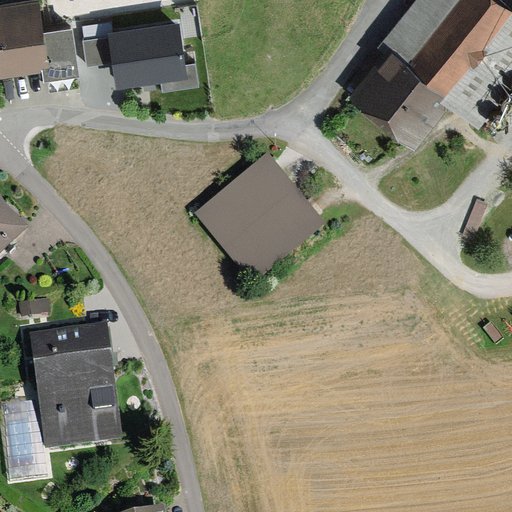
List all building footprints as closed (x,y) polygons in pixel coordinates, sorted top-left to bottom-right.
[(0,72),(45,66),(34,0),(33,0),(0,5),(0,72)] [(511,0),(425,0),(349,92),(411,143),(449,97),(478,121),(511,80),(511,0)] [(181,20),(111,31),(119,84),(189,73),(181,20)] [(272,160),(198,218),(254,288),(327,230),(272,160)] [(0,252),(28,225),(0,199),(0,252)] [(48,299),(19,302),(20,317),(50,313),(48,299)] [(108,325),(29,336),(44,445),(123,435),(108,325)]
